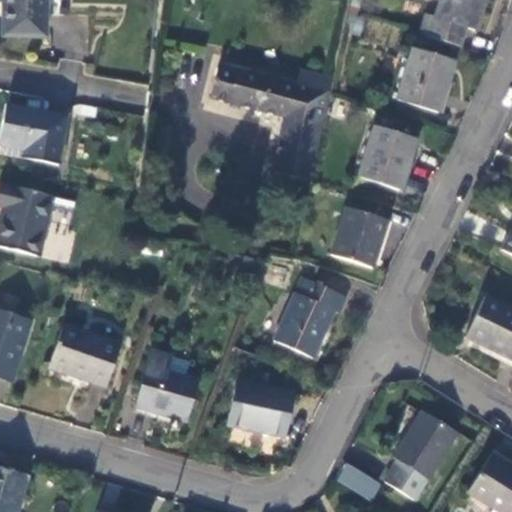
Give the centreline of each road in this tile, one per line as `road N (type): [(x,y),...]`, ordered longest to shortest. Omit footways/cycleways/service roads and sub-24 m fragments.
road 1 (residential): [(0,427),(270,502),(299,489),(380,339)]
road 2 (residential): [(380,339),(511,58)]
road 3 (residential): [(380,339),(511,418)]
road 4 (unclassified): [(0,77),(134,102)]
